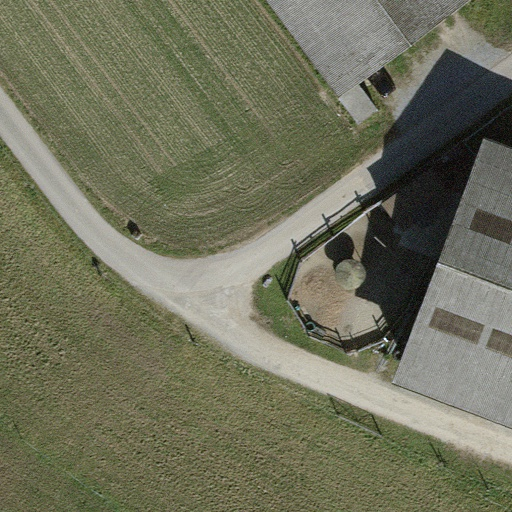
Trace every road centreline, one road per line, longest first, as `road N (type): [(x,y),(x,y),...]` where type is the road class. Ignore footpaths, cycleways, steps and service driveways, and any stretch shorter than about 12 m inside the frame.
road 1 (track): [(511,77),(212,291),(157,282),(90,234),(0,116)]
road 2 (track): [(511,448),(253,347),(212,291)]
